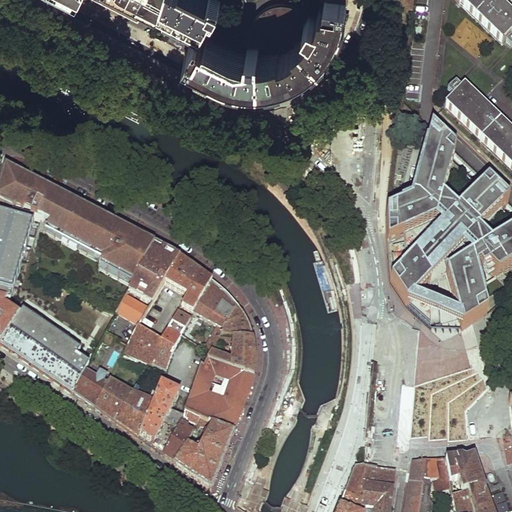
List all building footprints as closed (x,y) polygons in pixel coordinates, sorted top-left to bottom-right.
[(204,0),(160,0),(159,6),(164,8),(182,18),(199,26),(202,28),(211,9),(215,11),(217,6),(204,0)] [(213,44),(198,35),(200,31),(197,29),(186,53),(228,74),(236,76),(242,77),(246,78),(250,78),(257,79),(263,79),(270,78),(277,76),(285,74),(291,72),(297,70),(306,65),(313,59),(320,53),(327,45),(331,40),(333,36),(339,24),(346,0),(345,0),(324,0),(324,5),(319,17),(302,7),(294,4),(288,3),(280,4),(276,5),(272,6),(268,8),(261,12),(256,18),(252,24),(249,30),(248,36),(247,41),(249,56),(239,55),(230,51),(213,44)] [(401,83),(386,210),(390,208),(402,113),(415,0),(400,0),(403,1),(411,4),(402,80),(401,83)] [(511,0),(457,0),(506,46),(511,39),(511,0)] [(475,54),(487,33),(462,19),(450,41),(475,54)] [(511,132),(466,89),(448,108),(511,171),(511,132)] [(441,200),(454,153),(430,130),(410,205),(390,212),(390,213),(385,214),(385,232),(385,246),(434,227),(436,219),(445,228),(390,285),(406,310),(409,307),(430,326),(429,286),(466,248),(475,257),(443,277),(459,332),(484,316),(472,276),(478,272),(481,276),(488,272),(496,280),(511,269),(511,233),(490,247),(478,235),(507,205),(486,184),(457,215),(441,200)] [(47,232),(103,261),(102,268),(134,286),(155,246),(120,228),(48,190),(7,168),(0,190),(0,204),(12,211),(41,220),(51,225),(47,232)] [(12,211),(0,204),(0,347),(72,397),(85,374),(90,365),(101,346),(102,342),(57,316),(61,310),(22,289),(28,267),(29,266),(28,264),(26,265),(25,264),(26,261),(29,262),(31,262),(32,261),(34,258),(34,256),(29,253),(31,248),(32,250),(34,249),(34,247),(41,220),(12,211)] [(130,291),(153,303),(165,282),(178,260),(166,252),(155,246),(134,286),(130,291)] [(180,291),(188,296),(200,274),(178,260),(165,282),(180,291)] [(182,308),(195,315),(212,283),(200,274),(188,296),(182,308)] [(212,283),(195,315),(213,324),(225,329),(238,305),(212,283)] [(117,315),(139,328),(140,325),(149,310),(126,298),(117,315)] [(221,337),(255,340),(251,327),(246,316),(238,305),(225,329),(221,337)] [(173,326),(185,332),(190,322),(179,315),(173,326)] [(163,344),(151,368),(165,374),(176,349),(182,338),(185,332),(173,326),(166,339),(163,344)] [(130,347),(125,357),(148,367),(151,368),(163,344),(137,330),(128,347),(130,347)] [(102,342),(101,346),(112,352),(115,346),(113,345),(117,339),(107,334),(102,342)] [(255,340),(221,337),(212,352),(209,359),(219,363),(254,377),(255,373),(255,366),(256,355),(255,340)] [(197,417),(235,433),(238,425),(244,409),(225,400),(209,393),(215,375),(219,363),(209,359),(205,365),(201,364),(185,412),(197,417)] [(225,400),(244,409),(246,404),(254,377),(219,363),(215,375),(231,382),(225,400)] [(72,397),(95,412),(109,387),(105,384),(108,379),(100,375),(97,380),(85,374),(72,397)] [(137,388),(141,389),(146,380),(142,378),(137,388)] [(95,412),(116,426),(133,395),(110,383),(109,387),(95,412)] [(147,448),(163,459),(179,425),(182,418),(183,416),(172,412),(179,395),(175,393),(160,387),(153,405),(138,441),(147,448)] [(126,433),(138,441),(153,405),(133,395),(116,426),(126,433)] [(511,398),(500,399),(504,432),(511,431),(511,434),(511,398)] [(183,416),(182,418),(194,425),(197,417),(185,412),(183,416)] [(192,431),(191,434),(187,445),(174,466),(193,478),(212,491),(223,462),(235,433),(197,417),(194,425),(192,431)] [(163,459),(174,466),(187,445),(191,434),(192,431),(179,425),(163,459)] [(471,462),(470,460),(444,462),(448,493),(449,501),(467,494),(472,511),(492,511),(485,493),(474,462),(471,462)] [(404,511),(418,511),(422,480),(423,474),(432,473),(433,493),(448,493),(444,462),(418,464),(413,464),(408,496),(404,511)] [(348,484),(343,497),(360,504),(361,499),(363,469),(354,470),(348,484)] [(363,469),(361,499),(391,501),(394,472),(377,471),(377,469),(363,469)] [(472,511),(467,494),(449,501),(450,511),(472,511)] [(359,511),(360,504),(343,497),(341,503),(339,508),(348,511),(359,511)] [(390,511),(391,501),(361,499),(360,504),(359,511),(364,511),(365,511),(374,511),(373,511),(390,511)]
